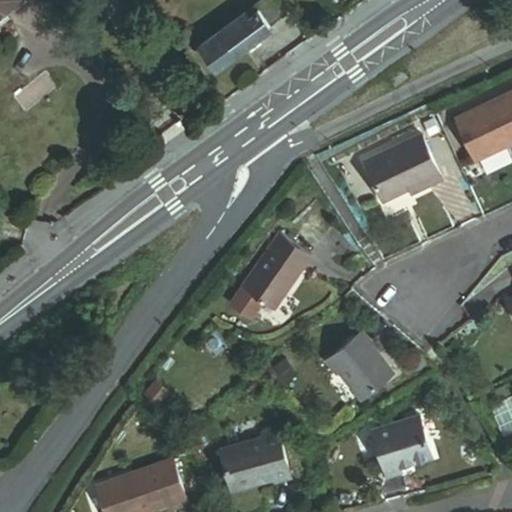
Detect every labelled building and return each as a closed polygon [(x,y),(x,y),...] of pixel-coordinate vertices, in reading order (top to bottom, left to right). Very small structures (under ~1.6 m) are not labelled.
[(0,0),(0,15),(21,0),(0,0)] [(289,0),(263,0),(213,38),(229,60),(297,10),(289,0)] [(400,69),(387,78),(393,88),(406,79),(400,69)] [(511,92),(454,120),(473,162),(511,143),(511,92)] [(430,120),(419,125),(426,139),(437,134),(430,120)] [(420,137),(363,165),(381,204),(408,191),(411,197),(442,182),(420,137)] [(262,301),(274,309),(313,255),(280,232),(242,286),(262,301)] [(242,286),(229,304),(249,319),(262,301),(242,286)] [(339,369),(359,396),(391,373),(371,346),(372,345),(363,333),(330,357),(339,369)] [(325,360),(335,373),(339,369),(330,357),(325,360)] [(511,402),(494,411),(511,449),(511,448),(511,402)] [(419,424),(372,438),(386,485),(402,481),(400,476),(431,466),(419,424)] [(257,443),(217,453),(227,492),(269,482),(268,477),(283,474),(273,433),(255,437),(257,443)] [(168,462),(97,496),(105,511),(160,511),(170,507),(172,511),(174,511),(189,505),(168,462)]
